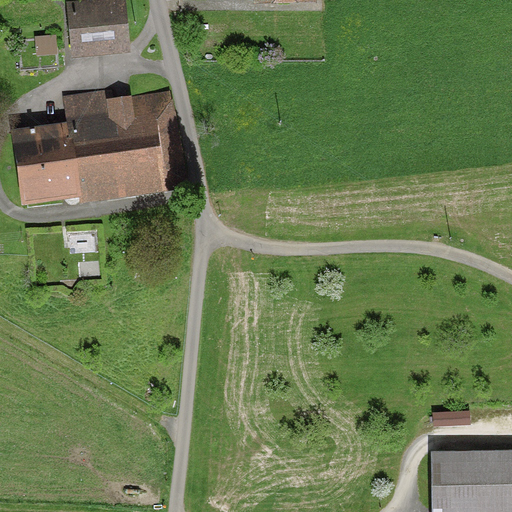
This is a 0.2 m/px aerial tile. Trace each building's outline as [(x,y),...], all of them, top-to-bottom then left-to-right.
[(124,45),(120,9),(70,14),(74,50),(124,45)] [(78,195),(124,188),(111,103),(110,92),(62,99),(67,130),(69,130),(78,195)] [(128,100),(111,103),(124,188),(182,179),(167,95),(128,101),(128,100)] [(41,134),(50,199),(78,195),(69,130),(67,130),(41,134)] [(20,203),(50,199),(41,134),(33,135),(33,131),(29,132),(29,135),(11,138),(20,203)] [(511,511),(511,453),(432,455),(432,511),(511,511)]
